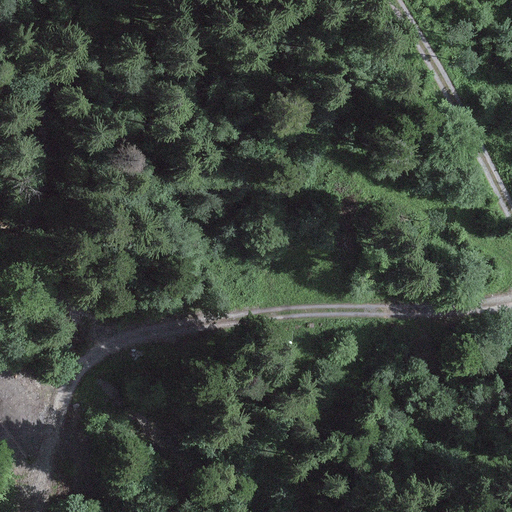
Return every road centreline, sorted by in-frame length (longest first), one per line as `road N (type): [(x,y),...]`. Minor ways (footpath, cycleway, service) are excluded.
road 1 (track): [(511,299),(442,311),(294,310),(153,328),(96,353),(66,388),(41,511)]
road 2 (track): [(410,0),(511,192)]
